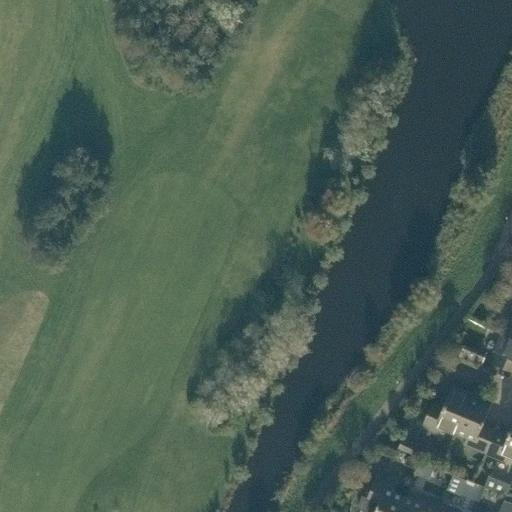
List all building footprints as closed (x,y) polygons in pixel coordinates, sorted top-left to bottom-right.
[(503,331),(490,362),(511,371),(511,334),(503,331)] [(456,431),(472,393),(452,385),(442,408),(431,403),(422,426),(441,434),(444,427),(456,431)] [(482,425),(492,402),(472,393),(456,431),(467,436),(464,443),(485,452),(495,430),(482,425)] [(511,454),(511,424),(508,435),(495,430),(485,452),(507,461),(510,454),(511,454)] [(405,462),(408,455),(386,445),(383,452),(405,462)] [(395,484),(388,481),(376,476),(368,495),(364,493),(359,504),(374,510),(373,511),(396,511),(404,496),(392,491),(395,484)] [(435,511),(439,502),(418,493),(415,501),(404,496),(396,511),(435,511)] [(460,511),(461,511),(439,502),(435,511),(460,511)]
